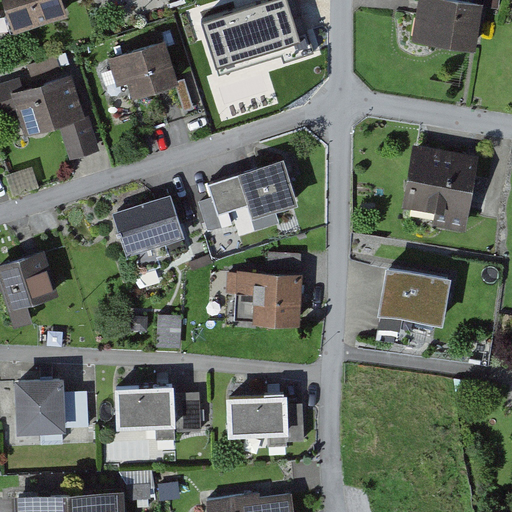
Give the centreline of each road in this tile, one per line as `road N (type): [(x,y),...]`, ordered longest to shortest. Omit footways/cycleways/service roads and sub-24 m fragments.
road 1 (residential): [(0,353),(171,359),(335,377),(343,102)]
road 2 (residential): [(0,212),(343,102)]
road 3 (residential): [(343,102),(511,129)]
